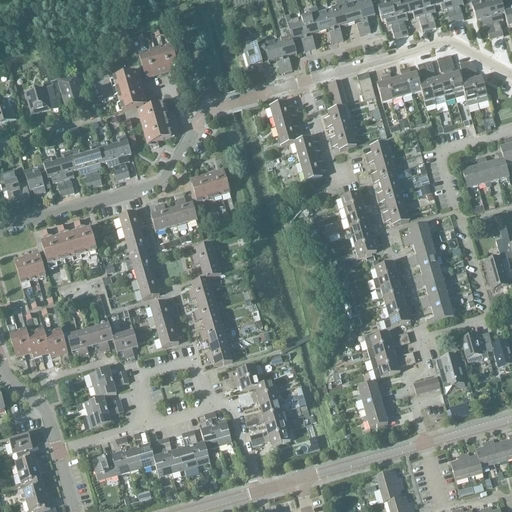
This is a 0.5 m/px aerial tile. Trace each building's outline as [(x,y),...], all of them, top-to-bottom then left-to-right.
[(345,1),(341,2),(347,25),(356,23),(360,37),(365,36),(356,3),(355,0),(350,0),(345,2),(345,1)] [(365,0),(366,0),(356,3),(365,36),(371,34),(367,20),(375,17),(370,0),(365,0)] [(402,39),(392,5),(387,6),(385,0),(376,3),(382,23),(385,22),(387,27),(391,26),(395,41),(402,39)] [(396,0),(397,3),(392,5),(402,39),(408,37),(404,22),(408,21),(407,16),(410,15),(405,0),(396,0)] [(405,0),(410,15),(413,14),(414,19),(418,18),(422,33),(429,31),(420,0),(405,0)] [(420,0),(429,31),(436,29),(432,14),(436,13),(434,8),(437,7),(435,0),(420,0)] [(435,0),(437,7),(441,6),(442,12),(446,10),(450,25),(457,23),(450,0),(435,0)] [(450,0),(457,23),(464,21),(460,6),(464,5),(462,0),(450,0)] [(490,0),(492,4),(487,5),(497,39),(503,37),(499,23),(503,22),(502,16),(505,15),(503,8),(500,0),(490,0)] [(480,1),(471,3),(477,23),(480,22),(482,28),(486,27),(490,41),(497,39),(487,5),(482,7),(480,1)] [(338,8),(328,11),(338,43),(343,42),(339,28),(347,25),(341,2),(337,3),(338,8)] [(503,8),(505,15),(508,28),(511,27),(511,28),(511,5),(503,8)] [(317,9),(313,10),(320,33),(328,31),(332,45),(338,43),(328,11),(319,14),(317,9)] [(302,16),(301,19),(310,51),(316,50),(312,35),(320,33),(313,10),(309,11),(310,13),(302,16)] [(292,41),(293,41),(300,39),(305,53),(310,51),(301,19),(291,22),(289,16),(285,18),(289,32),(290,32),(292,41)] [(287,38),(277,41),(287,73),(292,72),(288,58),(297,55),(293,41),(292,41),(290,32),(289,32),(285,33),(287,38)] [(258,47),(257,45),(252,46),(250,39),(241,42),(249,69),(263,65),(263,64),(269,63),(264,45),(263,45),(258,47)] [(266,39),(262,40),(263,45),(264,45),(269,63),(277,61),(281,75),(287,73),(277,41),(267,44),(266,39)] [(179,71),(178,68),(172,46),(163,49),(170,73),(179,71)] [(170,73),(163,49),(155,51),(162,75),(170,73)] [(162,75),(155,51),(147,53),(154,78),(162,75)] [(154,78),(147,53),(139,56),(146,80),(154,78)] [(446,59),(444,60),(454,95),(455,100),(465,97),(464,93),(464,92),(462,85),(459,74),(454,76),(452,71),(454,71),(451,58),(446,59)] [(444,60),(437,61),(441,75),(443,74),(444,78),(439,80),(444,98),(446,103),(455,100),(454,95),(444,60)] [(431,63),(424,65),(427,75),(434,101),(444,98),(439,80),(434,81),(432,74),(434,73),(431,63)] [(469,63),(467,64),(470,75),(477,101),(478,105),(488,102),(482,79),(476,81),(474,74),(476,73),(475,67),(469,63)] [(467,64),(460,66),(463,77),(465,77),(467,83),(462,85),(464,92),(464,93),(465,97),(468,108),(478,105),(477,101),(470,75),(467,64)] [(424,65),(418,67),(420,77),(423,77),(425,84),(420,85),(422,93),(421,93),(426,109),(436,106),(434,101),(427,75),(424,65)] [(409,69),(405,70),(412,96),(421,93),(422,93),(420,85),(417,75),(411,76),(409,69)] [(402,79),(397,81),(402,99),(412,96),(405,70),(400,72),(402,79)] [(138,73),(119,79),(115,80),(110,81),(113,90),(116,89),(118,97),(142,90),(138,73)] [(357,78),(359,84),(370,81),(368,74),(357,78)] [(390,74),(385,76),(392,102),(402,99),(397,81),(392,82),(390,74)] [(83,105),(79,88),(84,87),(81,76),(60,82),(67,110),(83,105)] [(382,85),(377,86),(382,105),(392,102),(385,76),(380,77),(382,85)] [(359,84),(360,90),(372,87),(370,81),(359,84)] [(328,86),(330,92),(342,89),(341,82),(328,86)] [(52,87),(26,95),(32,116),(50,111),(48,103),(56,100),(52,87)] [(372,87),(360,90),(362,97),(374,93),(372,87)] [(342,89),(330,92),(332,99),(344,95),(342,89)] [(117,105),(119,114),(147,106),(142,90),(118,97),(120,104),(117,105)] [(362,97),(364,103),(376,100),(374,93),(362,97)] [(344,95),(332,99),(333,105),(346,101),(344,95)] [(0,123),(0,125),(16,120),(12,107),(9,109),(6,101),(0,102),(0,123)] [(333,105),(335,111),(345,108),(348,108),(346,101),(333,105)] [(286,104),(285,104),(270,109),(273,119),(296,112),(295,107),(288,110),(286,104)] [(138,114),(140,122),(142,130),(167,123),(165,115),(168,115),(165,106),(161,107),(157,108),(138,114)] [(323,121),(324,125),(348,118),(345,108),(335,111),(329,113),(330,119),(323,121)] [(296,112),(273,119),(276,129),(292,124),(290,119),(298,116),(296,112)] [(324,125),(325,127),(325,130),(333,128),(334,133),(350,128),(348,118),(324,125)] [(167,123),(142,130),(147,147),(150,146),(158,143),(175,139),(172,130),(169,131),(167,123)] [(292,124),(276,129),(278,138),(302,132),(301,127),(293,129),(292,124)] [(328,140),(330,145),(353,138),(350,128),(334,133),(336,138),(328,140)] [(297,144),(297,143),(296,138),(303,136),(302,132),(278,138),(281,149),(294,145),(294,144),(297,144)] [(132,157),(126,137),(117,139),(119,145),(114,147),(123,181),(130,179),(126,164),(130,163),(128,158),(132,157)] [(330,145),(331,149),(338,147),(340,153),(356,148),(353,138),(330,145)] [(500,150),(501,153),(505,168),(506,167),(511,165),(511,150),(509,139),(504,140),(506,148),(500,150)] [(321,148),(320,143),(312,145),(311,140),(297,143),(297,144),(294,144),(294,145),(297,154),(321,148)] [(107,142),(98,145),(104,165),(107,164),(108,169),(112,168),(116,183),(123,181),(114,147),(108,148),(107,142)] [(366,161),(389,154),(386,144),(370,149),(372,154),(364,157),(366,161)] [(91,153),(86,155),(95,189),(102,187),(98,172),(102,171),(100,166),(104,165),(98,145),(89,147),(91,153)] [(322,152),(321,148),(297,154),(300,164),(316,159),(315,154),(322,152)] [(79,150),(70,153),(76,173),(79,172),(81,177),(84,176),(88,191),(95,189),(86,155),(81,156),(79,150)] [(76,173),(70,153),(62,155),(63,161),(58,163),(68,197),(75,195),(71,180),(74,179),(73,174),(76,173)] [(505,168),(501,153),(497,155),(499,162),(493,164),(499,182),(509,179),(506,167),(505,168)] [(376,169),(392,164),(389,154),(366,161),(367,166),(374,163),(376,169)] [(51,180),(53,185),(57,184),(61,199),(68,197),(58,163),(53,164),(51,158),(42,161),(44,167),(48,181),(51,180)] [(481,159),(488,185),(499,182),(493,164),(488,166),(485,158),(481,159)] [(327,167),(325,163),(318,165),(316,159),(300,164),(303,174),(327,167)] [(473,170),(478,188),(488,185),(481,159),(476,161),(478,168),(473,170)] [(370,176),(370,177),(371,181),(395,174),(392,164),(376,169),(377,174),(370,176)] [(460,165),(462,172),(467,191),(478,188),(473,170),(467,172),(465,164),(460,165)] [(45,191),(51,189),(48,181),(44,167),(38,168),(40,174),(35,176),(33,170),(24,172),(30,192),(33,191),(35,197),(46,194),(45,191)] [(328,172),(327,167),(303,174),(306,184),(322,179),(320,174),(328,172)] [(230,195),(226,181),(223,171),(215,173),(222,197),(230,195)] [(0,176),(0,181),(3,192),(7,191),(11,205),(30,199),(26,184),(18,186),(14,173),(0,176)] [(207,175),(214,200),(222,197),(215,173),(207,175)] [(381,188),(398,184),(395,174),(371,181),(372,185),(380,183),(381,188)] [(199,178),(206,202),(214,200),(207,175),(199,178)] [(191,180),(195,194),(198,204),(206,202),(199,178),(191,180)] [(377,200),(400,193),(398,184),(381,188),(383,194),(376,196),(377,200)] [(387,208),(403,203),(400,193),(377,200),(378,205),(386,203),(387,208)] [(341,200),(344,210),(370,202),(368,198),(361,200),(359,194),(341,200)] [(198,222),(193,206),(187,207),(185,200),(180,201),(187,225),(198,222)] [(172,212),(176,225),(177,228),(187,225),(180,201),(176,202),(178,210),(172,212)] [(344,210),(347,219),(365,214),(364,209),(371,207),(370,202),(344,210)] [(381,215),(382,220),(406,213),(403,203),(387,208),(389,213),(381,215)] [(159,207),(166,231),(177,228),(176,225),(172,212),(166,213),(164,206),(159,207)] [(151,218),(156,234),(166,231),(159,207),(155,208),(157,216),(151,218)] [(382,220),(384,224),(391,222),(393,228),(409,223),(406,213),(382,220)] [(135,214),(122,218),(119,219),(122,229),(146,222),(145,218),(137,220),(135,214)] [(347,219),(350,229),(375,222),(374,217),(367,219),(365,214),(347,219)] [(146,222),(122,229),(125,240),(141,235),(140,229),(147,227),(146,222)] [(346,241),(352,239),(371,234),(369,229),(377,227),(375,222),(350,229),(351,235),(345,237),(346,241)] [(403,239),(404,243),(430,236),(427,225),(409,230),(410,236),(403,239)] [(82,261),(90,259),(89,256),(97,253),(93,240),(91,232),(90,229),(74,234),(82,261)] [(58,238),(65,263),(72,260),(73,264),(82,261),(74,234),(58,238)] [(352,239),(355,249),(381,242),(380,237),(372,239),(371,234),(352,239)] [(141,235),(125,240),(128,250),(152,243),(151,239),(143,241),(141,235)] [(413,246),(415,251),(433,246),(430,236),(404,243),(405,248),(413,246)] [(190,237),(180,240),(182,246),(192,243),(190,237)] [(58,238),(41,243),(49,271),(58,268),(57,265),(65,263),(58,238)] [(508,239),(502,241),(503,246),(508,260),(511,258),(511,244),(510,245),(508,239)] [(500,258),(484,263),(492,291),(509,286),(502,262),(508,260),(503,246),(502,241),(496,242),(497,247),(500,258)] [(381,242),(355,249),(358,259),(376,254),(375,248),(382,246),(381,242)] [(128,250),(131,260),(147,256),(146,250),(153,248),(152,243),(128,250)] [(215,256),(212,246),(196,250),(198,256),(190,258),(191,263),(215,256)] [(409,259),(410,264),(436,257),(433,246),(415,251),(416,257),(409,259)] [(31,256),(38,281),(46,278),(39,254),(31,256)] [(23,259),(30,283),(38,281),(31,256),(23,259)] [(147,256),(131,260),(134,271),(158,264),(157,259),(149,262),(147,256)] [(218,266),(215,256),(191,263),(193,268),(200,265),(202,271),(218,266)] [(419,266),(421,272),(439,267),(436,257),(410,264),(411,268),(419,266)] [(14,261),(20,282),(21,285),(30,283),(23,259),(14,261)] [(378,262),(373,264),(374,270),(375,270),(378,280),(404,272),(402,268),(395,270),(393,264),(388,266),(380,268),(378,262)] [(158,264),(134,271),(137,281),(153,276),(152,271),(159,269),(158,264)] [(208,281),(221,277),(218,266),(202,271),(203,277),(196,279),(197,283),(197,284),(208,280),(208,281)] [(415,280),(416,285),(442,277),(439,267),(421,272),(422,278),(415,280)] [(378,280),(373,281),(375,291),(381,289),(399,284),(397,279),(405,277),(404,272),(378,280)] [(153,276),(137,281),(140,292),(164,285),(162,280),(155,282),(153,276)] [(425,287),(427,293),(445,288),(442,277),(416,285),(417,289),(425,287)] [(197,283),(192,285),(194,291),(186,293),(188,298),(211,291),(208,281),(208,280),(197,284),(197,283)] [(399,284),(381,289),(383,299),(409,292),(408,287),(400,289),(399,284)] [(164,285),(140,292),(143,302),(159,297),(157,291),(165,289),(164,285)] [(421,301),(422,305),(448,298),(445,288),(427,293),(428,299),(421,301)] [(198,306),(214,301),(211,291),(188,298),(189,302),(196,301),(198,306)] [(409,292),(383,299),(386,309),(389,308),(405,304),(403,299),(411,296),(409,292)] [(431,308),(433,314),(451,308),(448,298),(422,305),(423,310),(431,308)] [(217,312),(214,301),(198,306),(200,312),(192,314),(193,318),(217,312)] [(167,304),(158,306),(150,308),(153,319),(177,312),(176,307),(168,309),(167,304)] [(389,319),(415,311),(414,307),(406,309),(405,304),(386,309),(389,319)] [(451,308),(433,314),(434,319),(427,322),(428,326),(454,319),(451,308)] [(415,311),(389,319),(384,320),(387,330),(410,324),(409,318),(416,316),(415,311)] [(177,312),(153,319),(148,320),(151,331),(156,329),(173,325),(171,319),(178,317),(177,312)] [(220,322),(217,312),(193,318),(195,323),(202,321),(204,327),(220,322)] [(229,331),(226,320),(220,322),(204,327),(206,332),(198,335),(199,339),(223,332),(229,331)] [(173,325),(156,329),(159,340),(183,333),(182,328),(174,330),(173,325)] [(110,351),(108,344),(113,342),(114,342),(113,339),(109,326),(99,329),(105,353),(110,351)] [(105,353),(99,329),(88,332),(93,348),(99,346),(101,354),(105,353)] [(26,331),(18,333),(25,357),(33,355),(27,335),(26,331)] [(44,331),(35,333),(42,357),(50,355),(45,336),(44,331)] [(61,331),(53,333),(60,358),(68,355),(61,331)] [(88,332),(78,335),(85,359),(89,357),(87,350),(93,348),(88,332)] [(226,343),(223,332),(199,339),(201,344),(208,342),(210,347),(226,343)] [(368,352),(373,350),(389,345),(399,342),(398,338),(390,340),(389,335),(383,336),(382,332),(363,337),(368,352)] [(18,333),(9,335),(16,360),(25,357),(18,333)] [(27,335),(33,355),(34,360),(42,357),(35,333),(27,335)] [(45,336),(50,355),(52,360),(60,358),(53,333),(45,336)] [(138,349),(136,340),(134,333),(123,336),(130,359),(134,358),(132,351),(138,349)] [(183,333),(159,340),(162,350),(179,345),(177,340),(184,337),(183,333)] [(489,334),(482,336),(487,353),(493,352),(498,370),(511,365),(511,359),(507,342),(492,346),(489,334)] [(85,359),(78,335),(67,338),(72,354),(78,352),(80,360),(85,359)] [(123,336),(113,339),(114,342),(113,342),(117,355),(123,353),(125,361),(130,359),(123,336)] [(476,336),(461,341),(466,360),(482,355),(483,360),(489,359),(487,353),(482,336),(477,338),(476,336)] [(373,350),(368,352),(370,361),(376,360),(394,354),(393,349),(401,347),(399,342),(389,345),(373,350)] [(229,353),(226,343),(210,347),(212,353),(204,355),(205,360),(229,353)] [(232,364),(229,353),(205,360),(207,365),(214,362),(216,368),(232,364)] [(370,361),(373,371),(405,362),(403,357),(396,360),(394,354),(376,360),(370,361)] [(271,360),(273,367),(283,364),(281,357),(271,360)] [(442,360),(436,362),(440,377),(444,390),(456,386),(465,384),(459,364),(456,365),(455,359),(450,361),(449,358),(442,360)] [(373,371),(376,381),(400,374),(398,369),(413,365),(412,360),(373,371)] [(237,373),(238,378),(221,383),(223,388),(258,378),(264,376),(262,369),(260,367),(255,369),(255,368),(237,373)] [(93,388),(127,379),(126,372),(111,376),(109,370),(90,375),(93,388)] [(258,378),(223,388),(224,394),(241,389),(242,393),(255,389),(261,388),(261,387),(258,378)] [(435,392),(441,391),(437,378),(431,380),(435,392)] [(93,388),(97,401),(104,399),(117,396),(115,389),(129,385),(127,379),(93,388)] [(429,394),(435,392),(431,380),(425,382),(429,394)] [(419,384),(423,395),(429,394),(425,382),(419,384)] [(249,397),(239,399),(240,404),(276,394),(273,384),(261,387),(261,388),(255,389),(256,394),(249,397)] [(358,389),(361,400),(387,392),(385,388),(377,390),(376,384),(358,389)] [(413,385),(417,397),(423,395),(419,384),(413,385)] [(361,400),(364,410),(382,405),(380,399),(388,397),(387,392),(361,400)] [(276,394),(240,404),(242,410),(260,405),(261,409),(279,404),(276,394)] [(84,404),(88,417),(122,408),(120,401),(106,405),(104,399),(97,401),(84,404)] [(255,416),(244,419),(246,424),(282,413),(279,404),(261,409),(262,414),(255,416)] [(364,410),(367,420),(393,413),(391,408),(384,410),(382,405),(364,410)] [(122,408),(88,417),(92,430),(111,425),(109,418),(124,414),(122,408)] [(456,409),(449,411),(452,421),(459,419),(456,409)] [(282,413),(246,424),(247,429),(265,425),(266,428),(285,423),(282,413)] [(393,413),(367,420),(370,431),(388,426),(386,420),(394,417),(393,413)] [(208,430),(201,432),(204,445),(206,452),(207,452),(219,448),(214,428),(212,422),(209,414),(204,415),(204,416),(208,430)] [(250,439),(252,443),(287,433),(285,423),(266,428),(268,434),(250,439)] [(214,428),(219,448),(232,444),(227,425),(214,428)] [(194,432),(188,434),(197,468),(210,464),(207,452),(206,452),(204,445),(198,447),(194,432)] [(253,449),(271,444),(272,448),(290,443),(287,433),(252,443),(253,449)] [(186,450),(179,452),(185,472),(197,468),(188,434),(181,436),(186,450)] [(32,450),(28,436),(9,441),(13,456),(17,455),(19,460),(34,456),(40,455),(38,448),(32,450)] [(507,463),(511,461),(511,437),(509,439),(510,443),(502,445),(507,463)] [(168,439),(162,441),(172,475),(185,472),(179,452),(173,454),(168,439)] [(154,459),(156,466),(155,466),(159,479),(172,475),(162,441),(156,443),(160,457),(154,459)] [(488,445),(494,467),(507,463),(502,445),(494,447),(493,443),(488,445)] [(480,471),(480,470),(494,467),(488,445),(482,446),(484,451),(475,453),(477,459),(480,471)] [(150,446),(137,450),(143,470),(155,466),(156,466),(154,459),(150,446)] [(137,450),(125,454),(130,473),(143,470),(137,450)] [(125,454),(112,458),(117,475),(117,477),(130,473),(125,454)] [(34,456),(19,460),(20,464),(16,465),(19,475),(46,467),(44,461),(36,464),(34,456)] [(462,458),(468,480),(482,476),(480,470),(480,471),(477,459),(469,461),(468,457),(462,458)] [(105,459),(92,463),(98,483),(111,479),(117,477),(117,475),(112,458),(106,460),(105,459)] [(450,466),(455,484),(468,480),(462,458),(456,460),(458,464),(450,466)] [(46,467),(19,475),(21,485),(25,484),(27,488),(42,483),(40,476),(47,473),(46,467)] [(394,474),(376,479),(380,492),(402,486),(400,480),(396,482),(394,474)] [(24,493),(26,503),(54,495),(52,489),(44,491),(42,483),(27,488),(28,492),(24,493)] [(402,486),(380,492),(384,505),(388,504),(402,500),(400,493),(403,491),(402,486)] [(33,511),(47,511),(50,511),(48,503),(55,501),(54,495),(26,503),(29,511),(33,511)] [(388,504),(389,511),(411,511),(414,511),(412,505),(407,507),(405,499),(402,500),(388,504)]
